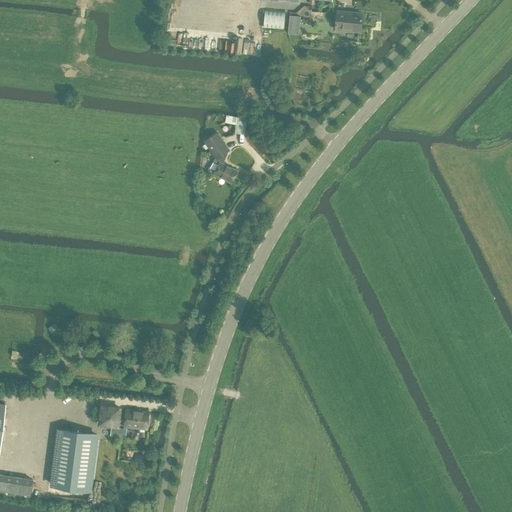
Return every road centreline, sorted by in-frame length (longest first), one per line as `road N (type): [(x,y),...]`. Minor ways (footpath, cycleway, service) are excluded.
road 1 (tertiary): [(180,511),(208,387),(240,294),(280,219),(337,145)]
road 2 (tertiary): [(337,145),(470,0)]
